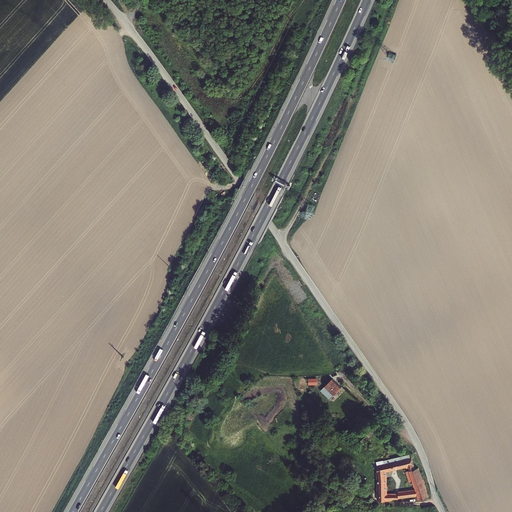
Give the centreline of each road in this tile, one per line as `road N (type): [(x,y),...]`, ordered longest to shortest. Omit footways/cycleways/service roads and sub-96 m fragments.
road 1 (residential): [(106,0),(401,414),(441,511)]
road 2 (motorway): [(341,0),(212,261),(73,511)]
road 3 (motorway): [(100,511),(271,200),(367,0)]
